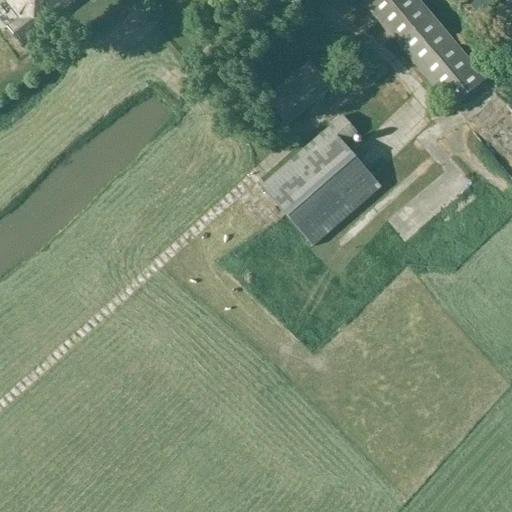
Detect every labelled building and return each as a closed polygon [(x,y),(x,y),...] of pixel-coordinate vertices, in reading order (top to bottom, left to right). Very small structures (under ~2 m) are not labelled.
[(8,29),(22,46),(75,4),(71,0),(3,0),(19,20),(8,29)] [(374,0),(375,1),(366,8),(451,111),(486,82),(417,0),(374,0)] [(491,0),(476,0),(470,6),(481,19),(496,6),(491,0)] [(286,129),(332,91),(310,64),(265,100),(286,129)] [(343,116),(260,188),(312,248),(382,188),(345,145),(358,134),(343,116)] [(385,215),(398,232),(432,206),(419,189),(385,215)]
